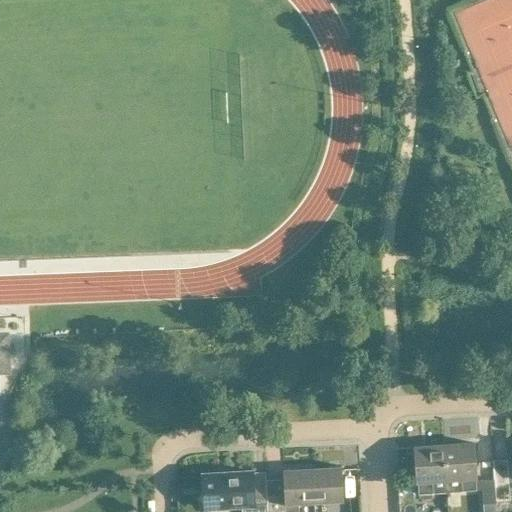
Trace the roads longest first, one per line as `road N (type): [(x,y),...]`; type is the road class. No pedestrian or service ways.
road 1 (residential): [(162,511),(163,452),(181,439),(374,430)]
road 2 (residential): [(374,430),(379,412),(396,404),(511,399)]
